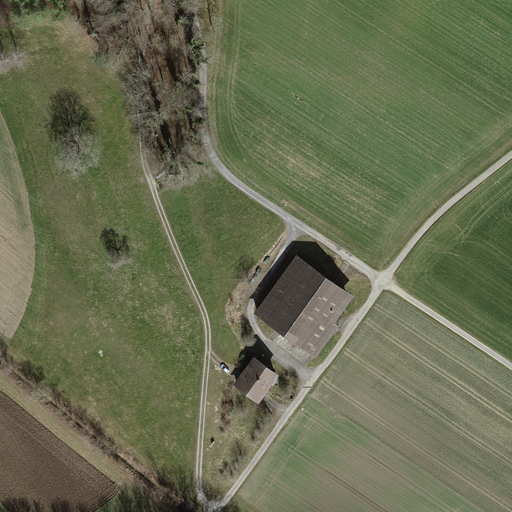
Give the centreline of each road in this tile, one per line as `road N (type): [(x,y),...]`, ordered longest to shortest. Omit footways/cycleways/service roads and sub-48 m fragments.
road 1 (track): [(190,0),(206,137),(217,167),(511,367)]
road 2 (track): [(148,0),(147,175),(206,356),(199,489),(214,510)]
road 3 (track): [(213,511),(423,230),(511,157)]
